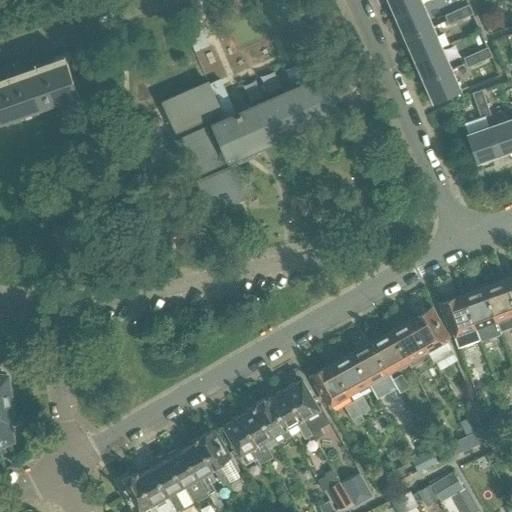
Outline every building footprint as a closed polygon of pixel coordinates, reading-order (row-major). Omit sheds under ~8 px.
[(397,16),(424,5),(421,0),(390,0),(392,3),(397,16)] [(457,10),(461,19),(473,14),(469,4),(457,10)] [(407,37),(433,26),(424,5),(397,16),(404,30),(407,37)] [(449,25),(461,19),(457,10),(445,15),(449,25)] [(411,46),(416,59),(443,48),(433,26),(407,37),(411,46)] [(475,52),(480,62),(493,56),(488,47),(475,52)] [(448,59),(443,48),(416,59),(426,81),(452,69),(459,66),(455,56),(448,59)] [(321,69),(330,65),(324,51),(315,55),(321,69)] [(468,67),(480,62),(475,52),(463,58),(468,67)] [(0,120),(79,92),(65,54),(0,76),(0,120)] [(426,81),(435,102),(461,90),(452,69),(426,81)] [(230,158),(339,111),(323,75),(222,120),(218,113),(222,111),(208,82),(164,101),(177,131),(179,130),(183,137),(177,140),(192,175),(197,172),(201,180),(199,181),(211,210),(246,195),(230,158)] [(477,105),(486,102),(482,89),(472,93),(477,105)] [(486,102),(477,105),(481,118),(491,114),(486,102)] [(511,119),(490,127),(500,153),(511,148),(511,119)] [(478,161),(500,153),(490,127),(468,134),(478,161)] [(511,326),(511,297),(505,279),(484,287),(496,318),(496,319),(501,331),(511,326)] [(480,339),(476,326),(496,319),(496,318),(484,287),(464,294),(480,339)] [(459,347),(480,339),(464,294),(442,302),(459,347)] [(431,308),(411,319),(422,340),(427,349),(430,355),(434,362),(454,351),(447,338),(431,308)] [(411,319),(392,330),(408,360),(415,372),(434,362),(430,355),(427,349),(422,340),(411,319)] [(388,370),(389,370),(408,360),(392,330),(372,341),(388,370)] [(388,370),(372,341),(353,351),(369,381),(379,375),(391,397),(401,392),(393,378),(389,370),(388,370)] [(349,392),(369,381),(353,351),(333,362),(349,392)] [(333,362),(312,374),(328,403),(349,392),(333,362)] [(393,378),(401,392),(409,388),(402,374),(393,378)] [(0,394),(9,393),(6,376),(0,375),(0,394)] [(302,380),(286,389),(312,434),(315,439),(324,433),(321,427),(331,422),(321,404),(317,406),(302,380)] [(271,394),(269,395),(287,426),(292,434),(300,430),(305,438),(312,434),(286,389),(272,397),(271,394)] [(0,421),(13,419),(9,393),(0,394),(0,421)] [(262,400),(254,404),(272,434),(277,443),(285,438),(290,447),(297,442),(292,434),(287,426),(269,395),(262,400)] [(354,401),(361,414),(370,409),(363,396),(354,401)] [(360,414),(361,414),(354,401),(345,406),(355,425),(363,420),(360,414)] [(277,443),(272,434),(254,404),(252,405),(254,408),(240,416),(266,460),(273,456),(268,449),(277,443)] [(266,460),(240,416),(224,425),(247,463),(256,458),(260,464),(266,460)] [(494,420),(499,434),(511,429),(506,416),(494,420)] [(13,419),(0,421),(0,443),(12,438),(11,434),(13,434),(15,431),(13,419)] [(197,437),(195,438),(213,468),(223,486),(230,481),(220,464),(229,458),(212,428),(197,437)] [(466,435),(471,447),(487,440),(482,428),(466,435)] [(455,454),(471,447),(466,435),(450,443),(455,454)] [(194,439),(181,446),(208,494),(214,490),(204,473),(213,468),(195,438),(194,439)] [(176,449),(165,455),(182,485),(183,485),(193,502),(194,504),(209,495),(208,494),(181,446),(176,449)] [(418,472),(438,461),(431,449),(412,460),(418,472)] [(165,455),(150,464),(177,511),(192,503),(193,502),(183,485),(182,485),(165,455)] [(137,471),(135,472),(152,502),(160,497),(168,511),(175,511),(177,511),(150,464),(138,471),(137,471)] [(404,465),(395,469),(400,478),(408,473),(404,465)] [(441,501),(464,488),(454,471),(431,484),(441,501)] [(152,502),(135,472),(129,476),(119,482),(136,511),(133,511),(157,511),(155,507),(152,502)] [(328,487),(340,509),(351,503),(339,481),(328,487)] [(426,506),(438,499),(431,484),(418,491),(426,506)] [(399,511),(411,506),(406,496),(393,503),(398,511),(399,511)] [(336,511),(330,500),(329,500),(319,506),(322,511),(336,511)]
